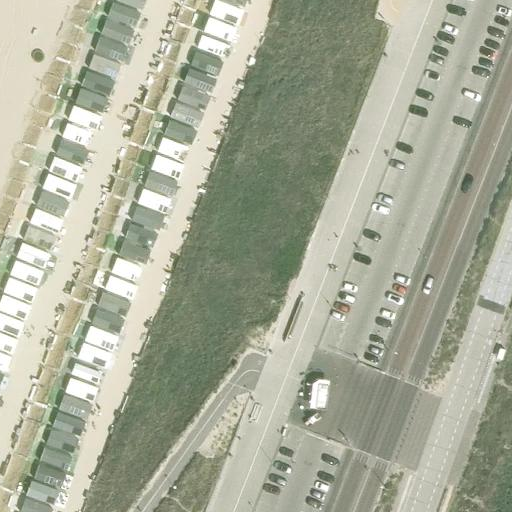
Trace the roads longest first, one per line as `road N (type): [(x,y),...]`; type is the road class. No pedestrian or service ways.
road 1 (primary): [(511,69),(339,511)]
road 2 (primary): [(363,511),(511,126)]
